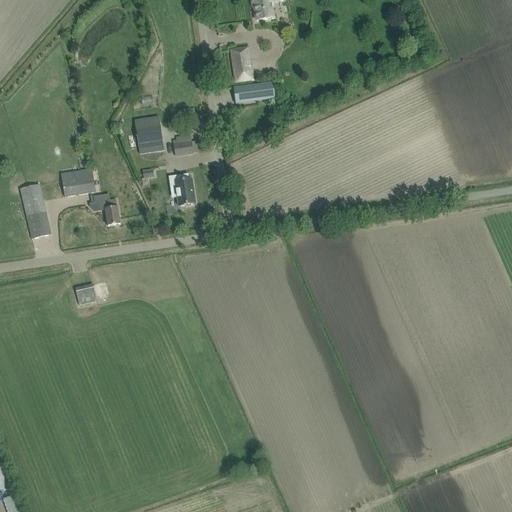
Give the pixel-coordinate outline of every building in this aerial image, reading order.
[(251,0),(253,6),(254,6),(257,21),(274,19),(270,0),(251,0)] [(236,82),(252,80),(247,49),(232,51),(236,82)] [(234,88),(236,104),(275,99),(273,83),(234,88)] [(190,119),(190,121),(196,120),(194,110),(182,112),(184,120),(190,119)] [(158,118),(135,121),(140,155),(164,151),(158,118)] [(193,155),(191,143),(174,145),(176,157),(193,155)] [(95,193),(92,170),(61,175),(65,197),(95,193)] [(179,207),(195,205),(192,180),(188,180),(188,175),(175,177),(176,189),(171,189),(172,198),(177,198),(179,207)] [(32,240),(51,235),(39,185),(20,190),(32,240)] [(91,204),(92,209),(93,212),(102,210),(102,211),(105,210),(108,227),(120,225),(116,200),(91,204)] [(76,293),(79,306),(97,302),(94,289),(76,293)] [(19,511),(16,498),(7,501),(10,511),(19,511)]
